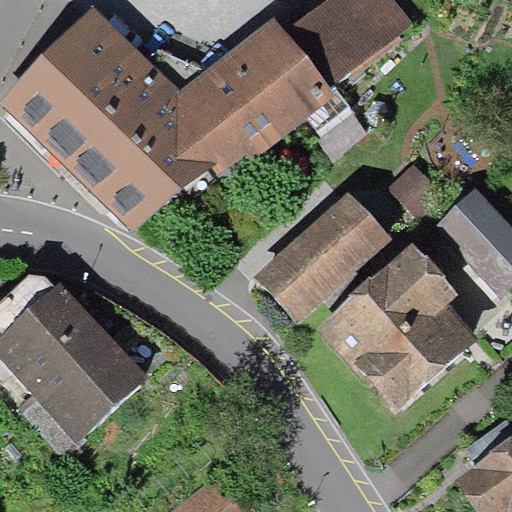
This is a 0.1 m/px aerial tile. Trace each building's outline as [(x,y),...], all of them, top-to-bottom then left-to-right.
[(275,22),(208,74),(159,55),(146,67),(95,14),(0,105),(0,108),(131,245),(180,199),(185,204),(246,157),(252,165),(309,121),(322,138),(355,113),(337,90),(415,30),(391,0),(330,0),(285,35),(275,22)] [(418,167),(389,191),(414,221),(443,197),(418,167)] [(331,301),(355,280),(394,245),(350,195),(256,278),(300,327),(331,301)] [(511,233),(482,199),(442,234),(499,299),(511,287),(511,233)] [(355,280),(331,301),(343,314),(319,335),(353,373),(355,370),(395,415),(476,344),(451,315),(461,306),(413,251),(366,293),(355,280)] [(44,281),(29,279),(0,305),(0,363),(38,404),(25,415),(67,459),(148,383),(61,291),(57,295),(44,281)] [(511,511),(511,447),(455,488),(470,511),(511,511)] [(252,511),(219,472),(172,511),(252,511)]
